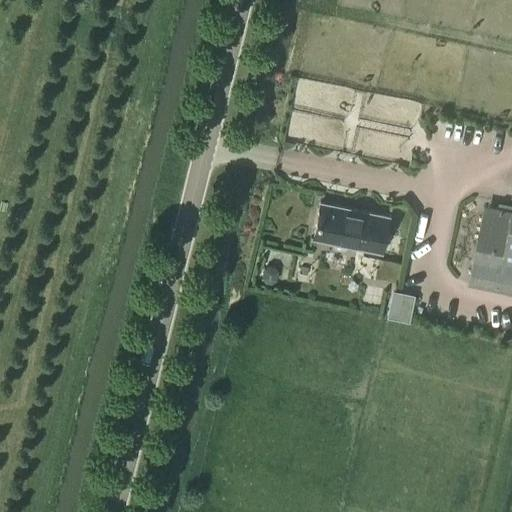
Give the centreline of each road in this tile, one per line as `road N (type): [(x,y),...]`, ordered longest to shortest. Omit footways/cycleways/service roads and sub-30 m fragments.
road 1 (tertiary): [(115,511),(244,0)]
road 2 (unknown): [(427,193),(446,267),(460,285),(511,307)]
